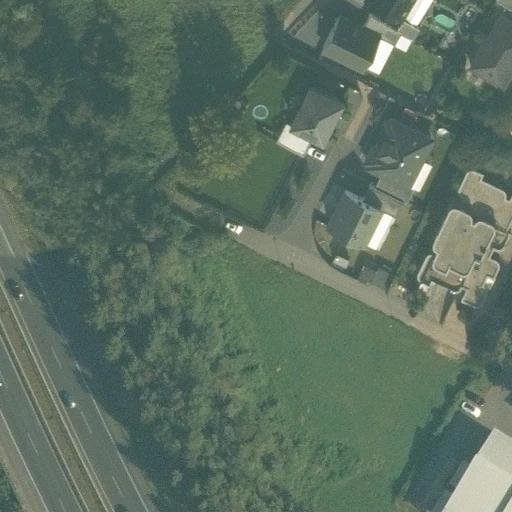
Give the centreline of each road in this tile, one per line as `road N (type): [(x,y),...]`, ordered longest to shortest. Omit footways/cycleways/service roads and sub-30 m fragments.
road 1 (motorway): [(119,511),(0,252)]
road 2 (residential): [(511,361),(287,257)]
road 3 (motorway): [(0,387),(58,511)]
road 4 (residential): [(287,257),(342,150)]
